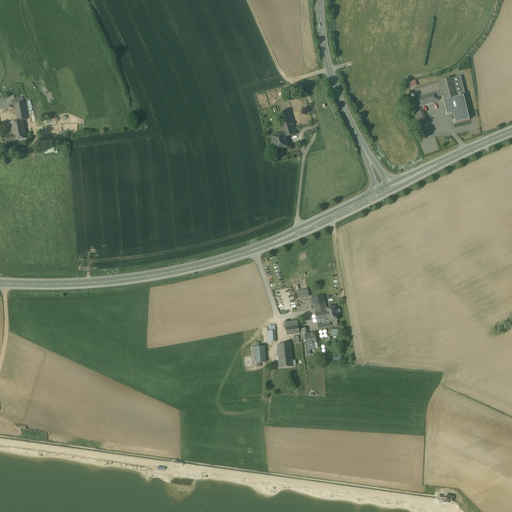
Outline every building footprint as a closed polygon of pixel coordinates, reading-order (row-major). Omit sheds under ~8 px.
[(459,77),(452,79),(457,98),(464,96),(459,77)] [(452,79),(440,82),(440,83),(443,95),(444,101),(457,98),(452,79)] [(415,80),(401,85),(403,90),(417,86),(415,80)] [(440,83),(414,91),(416,96),(435,90),(437,97),(443,95),(440,83)] [(435,90),(416,96),(419,108),(438,102),(437,97),(435,90)] [(0,99),(0,107),(15,105),(15,104),(24,103),(23,98),(14,99),(14,96),(0,99)] [(457,98),(444,101),(443,101),(447,116),(451,115),(452,117),(454,117),(455,124),(470,120),(464,96),(457,98)] [(24,103),(15,104),(15,105),(19,121),(23,120),(23,121),(27,120),(24,103)] [(289,111),(278,114),(283,134),(284,138),(295,135),(289,111)] [(422,112),(414,115),(416,120),(424,117),(422,112)] [(424,117),(416,120),(421,132),(429,129),(424,117)] [(19,121),(11,123),(11,127),(6,128),(7,132),(12,131),(13,135),(25,132),(23,121),(23,120),(19,121)] [(25,132),(13,135),(13,136),(14,141),(27,139),(25,132)] [(283,134),(272,137),(275,151),(287,148),(284,138),(283,134)] [(307,290),(297,292),(298,299),(309,297),(307,290)] [(323,296),(312,299),(314,307),(325,304),(323,296)] [(335,307),(326,309),(326,310),(329,322),(329,323),(338,321),(336,314),(336,310),(335,307)] [(326,310),(315,312),(318,324),(322,323),(329,322),(326,310)] [(298,326),(285,328),(286,335),(299,334),(298,326)] [(307,329),(300,330),(301,339),(306,338),(307,347),(305,348),(306,356),(311,355),(310,350),(314,349),(313,344),(316,343),(314,334),(310,335),(310,334),(308,334),(307,329)] [(290,345),(278,346),(279,361),(292,360),(290,345)] [(264,347),(256,347),(257,363),(265,363),(264,347)] [(292,360),(279,361),(280,364),(279,364),(279,368),(281,368),(292,367),(292,360)]
